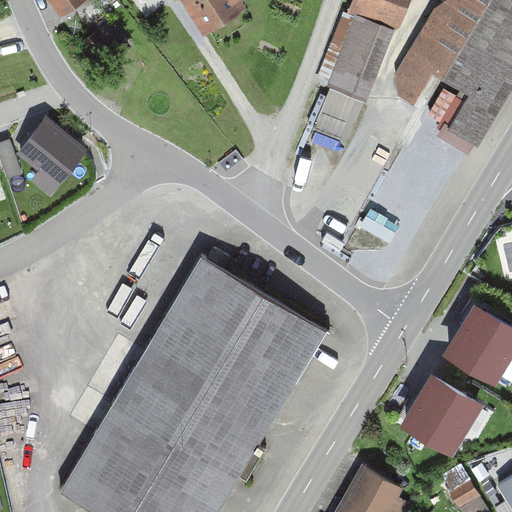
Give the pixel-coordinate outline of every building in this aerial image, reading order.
[(50,0),(60,13),(84,0),(50,0)] [(245,0),(186,0),(205,31),(249,6),(245,0)] [(411,0),(353,0),(351,8),(357,11),(315,129),(347,142),(364,98),(369,100),(396,27),(400,29),(411,0)] [(511,89),(511,0),(445,0),(440,4),(395,68),(397,90),(413,102),(433,69),(464,87),(438,121),(478,146),(511,89)] [(49,118),(36,108),(7,142),(53,179),(84,142),(51,115),(49,118)] [(0,197),(0,233),(9,231),(0,197)] [(219,511),(329,328),(200,252),(59,490),(95,511),(219,511)] [(511,316),(476,295),(444,349),(497,381),(511,355),(511,316)] [(486,399),(433,367),(401,420),(454,452),(486,399)] [(405,486),(363,463),(335,511),(404,511),(410,503),(399,497),(405,486)] [(466,463),(444,476),(465,511),(490,511),(494,510),(466,463)] [(511,473),(499,482),(511,502),(511,473)]
